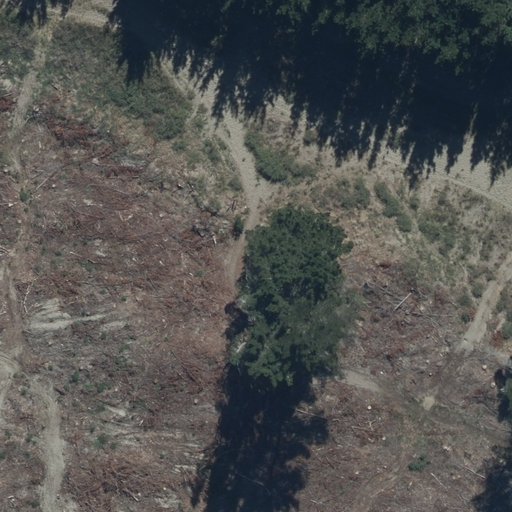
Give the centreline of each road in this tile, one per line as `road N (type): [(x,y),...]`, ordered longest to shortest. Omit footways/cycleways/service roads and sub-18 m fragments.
road 1 (unknown): [(511,406),(278,294),(250,185),(129,0)]
road 2 (track): [(511,94),(486,101),(431,85),(256,0)]
